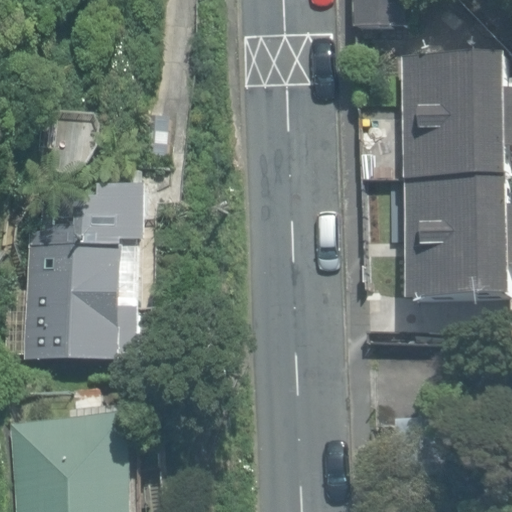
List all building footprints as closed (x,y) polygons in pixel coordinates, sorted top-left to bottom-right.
[(360,0),(361,30),(414,30),(413,0),(360,0)] [(411,183),(511,180),(511,57),(408,60),(411,183)] [(511,298),(511,180),(411,183),(414,301),(511,298)] [(32,228),(31,366),(146,367),(146,288),(127,288),(127,228),(32,228)] [(15,427),(21,511),(150,511),(144,418),(15,427)]
